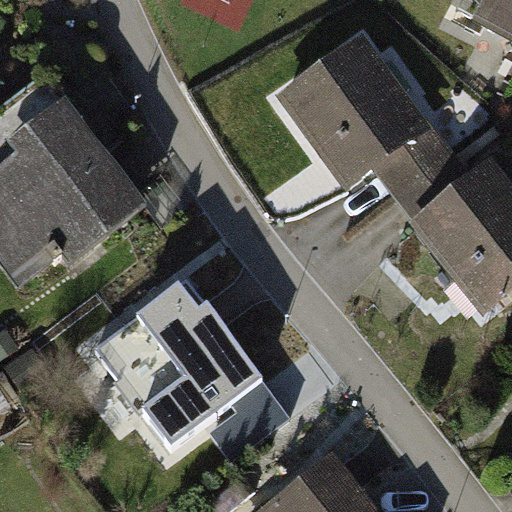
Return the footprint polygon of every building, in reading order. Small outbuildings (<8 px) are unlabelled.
[(511,0),(497,0),(479,35),(511,51),(511,0)] [(286,111),(349,203),(429,150),(366,57),(286,111)] [(70,275),(145,217),(67,115),(0,166),(0,263),(16,284),(54,255),(70,275)] [(419,236),(486,324),(511,304),(511,200),(496,179),(419,236)] [(191,291),(94,366),(141,427),(239,352),(191,291)] [(373,511),(337,466),(279,511),(373,511)]
